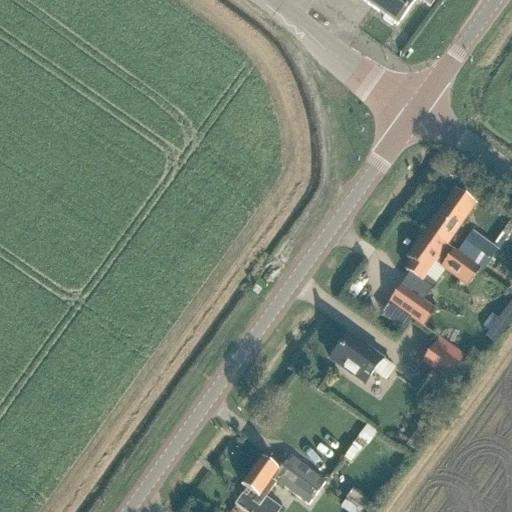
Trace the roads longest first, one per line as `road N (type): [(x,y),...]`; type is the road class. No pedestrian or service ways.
road 1 (tertiary): [(113,511),(411,112)]
road 2 (tertiary): [(411,112),(262,0)]
road 3 (unclassified): [(411,112),(492,0)]
